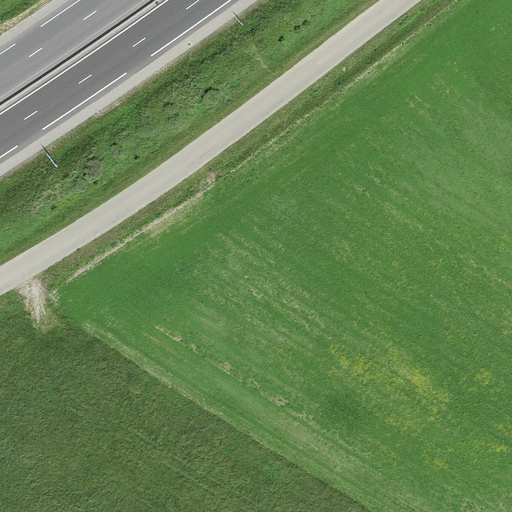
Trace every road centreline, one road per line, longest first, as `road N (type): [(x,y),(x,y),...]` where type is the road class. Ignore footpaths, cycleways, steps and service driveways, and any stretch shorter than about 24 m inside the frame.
road 1 (unclassified): [(401,0),(157,184),(0,281)]
road 2 (trunk): [(0,142),(207,0)]
road 3 (trunk): [(116,0),(0,79)]
